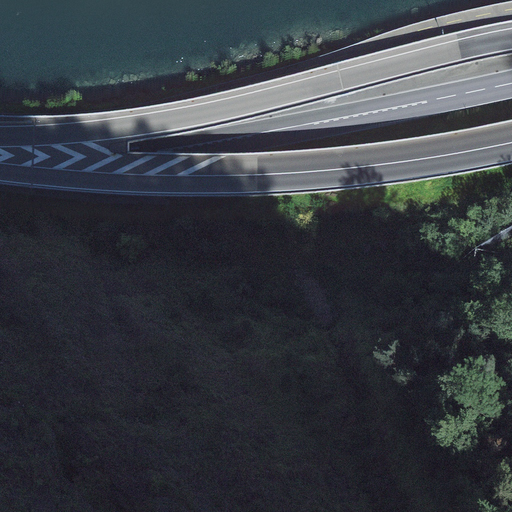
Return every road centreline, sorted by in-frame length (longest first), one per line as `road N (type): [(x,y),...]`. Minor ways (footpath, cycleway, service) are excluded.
road 1 (motorway): [(511,35),(145,121),(0,138)]
road 2 (primary): [(0,135),(108,143),(222,138),(511,81)]
road 3 (motorway): [(511,140),(295,170),(205,173),(0,158)]
